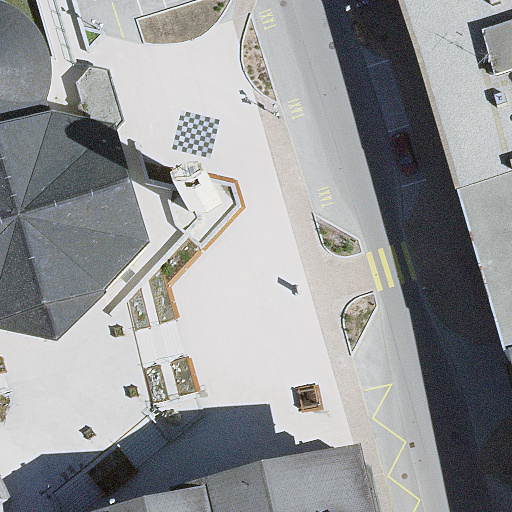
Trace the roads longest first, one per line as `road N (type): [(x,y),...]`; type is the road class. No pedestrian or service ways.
road 1 (secondary): [(458,511),(442,433),(311,0)]
road 2 (unknown): [(95,511),(442,433)]
